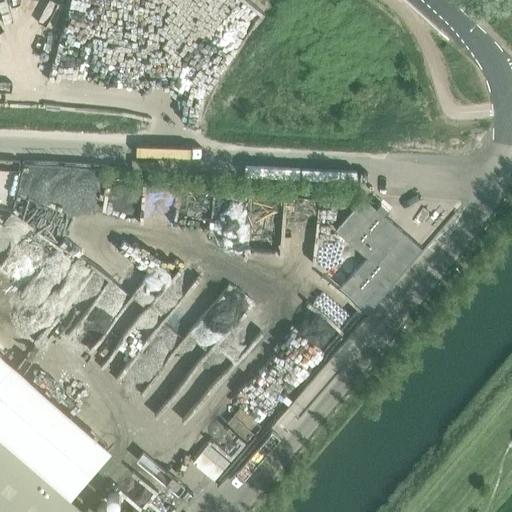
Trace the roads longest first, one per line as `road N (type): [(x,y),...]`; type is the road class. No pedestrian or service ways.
road 1 (unclassified): [(224,511),(478,214),(502,174)]
road 2 (unclassified): [(430,0),(492,58),(511,106)]
